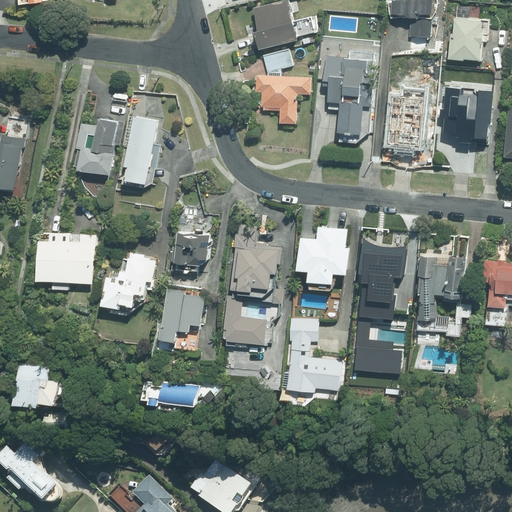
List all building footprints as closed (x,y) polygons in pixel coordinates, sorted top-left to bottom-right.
[(263,49),(303,40),(293,0),(287,0),(258,8),(263,31),(259,32),(263,49)] [(435,15),(436,0),(393,0),(392,13),(395,13),(408,15),(408,16),(413,17),(411,35),(433,37),(434,24),(439,25),(439,19),(434,19),(422,17),(423,13),(435,15)] [(483,61),(485,44),(486,44),(486,42),(488,42),(491,20),(458,17),(457,34),(454,34),(452,58),(483,61)] [(305,34),(307,40),(313,38),(311,32),(305,34)] [(270,71),(296,65),(292,49),(266,55),(270,71)] [(344,110),(342,132),(365,134),(368,107),(373,107),(376,83),(374,82),(377,53),(351,50),(351,58),(329,56),(327,65),(325,65),(323,88),(329,89),(328,103),(331,104),(330,108),(344,110)] [(396,143),(417,145),(417,143),(426,144),(430,110),(426,110),(429,71),(416,69),(415,76),(410,76),(409,87),(405,87),(404,98),(400,98),(399,111),(395,110),(394,122),(398,122),(396,143)] [(314,77),(259,75),(258,92),(265,92),(264,106),(284,108),(283,123),(300,123),(301,94),(313,94),(314,77)] [(438,147),(461,149),(462,137),(464,137),(464,142),(476,143),(477,141),(491,142),(491,138),(493,138),(497,91),(481,89),(480,95),(468,93),(468,88),(444,86),(438,147)] [(161,116),(138,112),(128,161),(132,162),(130,175),(149,179),(161,116)] [(121,143),(126,120),(121,119),(121,118),(119,118),(119,116),(103,113),(101,122),(85,119),(80,143),(86,144),(83,164),(113,170),(118,142),(121,143)] [(0,181),(18,185),(26,137),(28,138),(32,118),(11,114),(8,130),(5,130),(4,138),(0,137),(0,181)] [(231,293),(227,334),(231,334),(230,343),(250,345),(250,340),(270,342),(270,339),(275,339),(277,317),(281,313),(283,300),(285,300),(286,287),(278,286),(279,267),(283,267),(285,244),(270,243),(270,241),(257,240),(259,224),(241,223),(240,232),(237,232),(236,244),(239,244),(234,293),(231,293)] [(206,261),(207,260),(209,258),(210,257),(211,254),(213,231),(176,228),(173,269),(199,271),(200,260),(206,261)] [(40,276),(96,280),(99,234),(82,233),(81,239),(43,236),(40,276)] [(350,243),(305,239),(303,266),(348,270),(350,243)] [(362,285),(410,290),(413,267),(405,266),(408,247),(387,245),(387,247),(385,247),(383,263),(366,261),(365,269),(364,269),(362,285)] [(105,302),(125,305),(125,302),(133,303),(134,300),(139,301),(141,288),(149,290),(150,288),(155,289),(160,257),(146,255),(146,254),(131,252),(129,268),(124,267),(123,273),(120,273),(120,276),(110,274),(105,302)] [(420,289),(424,290),(421,326),(450,328),(450,332),(463,333),(464,327),(472,327),(474,303),(461,302),(461,297),(465,297),(466,293),(468,293),(471,255),(452,253),(451,263),(438,262),(438,255),(422,254),(420,274),(422,274),(420,289)] [(510,303),(511,303),(511,259),(487,257),(485,277),(492,278),(488,322),(509,323),(510,303)] [(202,322),(204,322),(207,293),(187,291),(188,288),(169,285),(164,324),(162,323),(160,336),(170,337),(170,341),(177,342),(176,345),(198,348),(201,328),(202,322)] [(292,339),(321,340),(322,317),(294,316),(292,339)] [(290,386),(318,389),(319,385),(342,387),(345,357),(311,354),(312,344),(294,343),(290,386)] [(17,402),(42,404),(43,401),(58,402),(60,381),(50,380),(51,365),(21,362),(19,377),(22,377),(21,391),(18,391),(17,402)] [(145,395),(202,401),(203,385),(164,381),(164,384),(155,383),(155,380),(147,380),(145,395)] [(50,425),(74,424),(73,409),(49,410),(50,425)] [(146,438),(165,454),(177,441),(158,425),(146,438)] [(36,492),(46,502),(62,484),(47,470),(42,456),(43,455),(29,442),(18,453),(9,445),(0,454),(0,458),(14,472),(9,477),(22,489),(26,485),(34,493),(36,492)] [(203,496),(225,511),(236,511),(261,476),(251,469),(245,478),(226,465),(225,467),(218,462),(208,477),(204,474),(194,488),(203,495),(203,496)] [(180,511),(179,510),(184,505),(153,475),(137,492),(149,504),(141,511),(180,511)]
